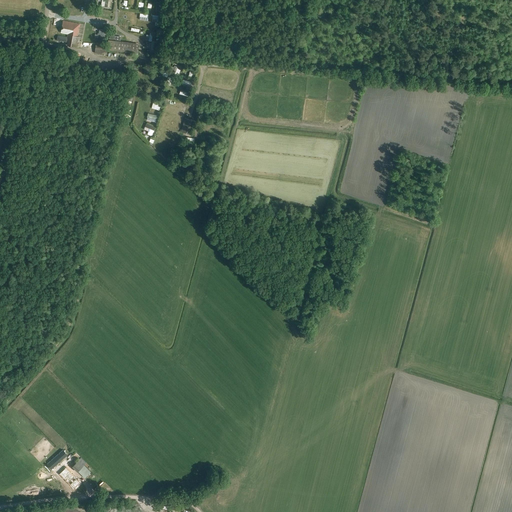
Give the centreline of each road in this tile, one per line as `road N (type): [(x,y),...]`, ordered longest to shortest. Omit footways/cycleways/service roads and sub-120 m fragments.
road 1 (track): [(199,511),(153,497),(0,507)]
road 2 (unclassified): [(0,186),(48,0)]
